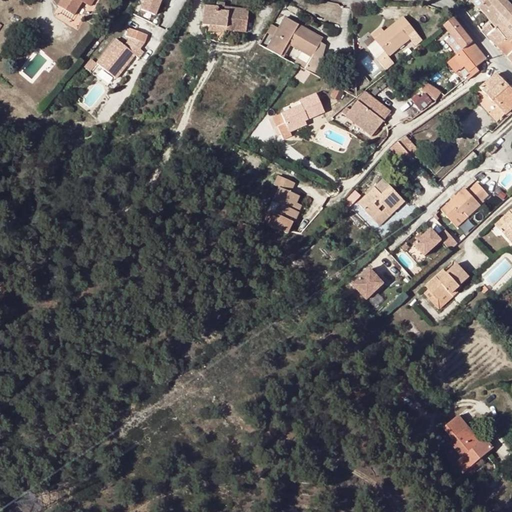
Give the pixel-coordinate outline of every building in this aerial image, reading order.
[(61,0),(58,7),(74,16),(82,2),(82,1),(80,0),(61,0)] [(144,0),(139,13),(153,19),(158,8),(157,3),(158,0),(144,0)] [(265,33),(282,3),(277,0),(267,0),(252,25),(265,33)] [(478,11),(479,9),(487,19),(495,11),(500,15),(510,7),(504,0),(477,0),(472,4),(478,11)] [(224,4),(216,3),(216,7),(205,6),(203,26),(209,26),(226,28),(226,31),(246,33),(248,11),(228,8),(227,12),(224,12),(224,8),(224,4)] [(487,19),(491,24),(496,29),(505,40),(508,42),(511,38),(511,27),(508,24),(511,20),(511,8),(510,7),(500,15),(495,11),(487,19)] [(395,63),(389,57),(417,34),(403,17),(385,32),(375,40),(376,41),(368,48),(380,63),(387,70),(395,63)] [(311,58),(320,43),(322,40),(285,18),(279,29),(275,36),(267,49),(280,57),(287,44),(311,58)] [(444,28),(449,34),(459,26),(454,19),(444,28)] [(272,25),(268,31),(275,36),(279,29),(272,25)] [(449,43),(457,54),(458,55),(473,43),(459,26),(449,34),(453,39),(449,43)] [(493,31),(488,26),(482,31),(497,47),(505,40),(496,29),(493,31)] [(148,35),(128,28),(125,37),(145,43),(148,35)] [(372,36),(375,40),(385,32),(382,28),(372,36)] [(511,38),(508,42),(505,40),(497,47),(507,58),(511,53),(511,38)] [(115,41),(97,64),(116,79),(130,61),(135,55),(138,58),(143,52),(129,41),(124,47),(115,41)] [(304,70),(316,77),(319,71),(321,67),(325,45),(320,43),(311,58),(304,70)] [(456,56),(473,78),(480,72),(477,68),(486,60),(473,43),(458,55),(456,56)] [(355,65),(354,55),(341,63),(347,69),(355,65)] [(469,81),(473,78),(456,56),(452,60),(469,81)] [(97,64),(91,60),(85,68),(90,72),(97,64)] [(481,89),(497,107),(505,115),(511,108),(511,90),(496,75),(483,87),(481,89)] [(441,93),(425,83),(420,91),(436,101),(441,93)] [(343,93),(334,89),(330,97),(339,102),(343,93)] [(346,116),(345,117),(371,137),(390,111),(364,92),(350,110),(346,116)] [(324,112),(316,95),(299,102),(301,106),(269,120),(274,129),(277,127),(281,135),(284,140),(308,129),(303,119),(307,118),(307,120),(324,112)] [(346,116),(350,110),(346,107),(341,113),(346,116)] [(497,122),(505,115),(497,107),(489,114),(497,122)] [(415,161),(422,154),(405,137),(398,143),(415,161)] [(391,150),(408,168),(415,161),(398,143),(391,150)] [(491,156),(498,150),(493,145),(487,152),(491,156)] [(273,186),(279,189),(290,193),(294,183),(278,176),(273,186)] [(405,202),(383,180),(358,205),(372,219),(380,211),(376,207),(381,203),(391,213),(392,215),(405,202)] [(441,211),(443,212),(446,216),(452,223),(463,212),(468,217),(480,206),(479,204),(488,195),(477,184),(468,193),(465,189),(456,197),(452,201),(441,211)] [(277,194),(272,203),(279,206),(275,215),(292,222),(294,223),(299,212),(293,210),(296,204),(299,197),(290,193),(279,189),(277,194)] [(272,203),(271,206),(269,212),(275,215),(279,206),(272,203)] [(376,207),(380,211),(372,219),(379,226),(391,213),(381,203),(376,207)] [(296,204),(293,210),(299,212),(301,207),(296,204)] [(287,233),(292,222),(275,215),(269,212),(264,223),(287,233)] [(452,223),(456,228),(468,217),(463,212),(452,223)] [(511,214),(511,215),(509,212),(501,220),(507,226),(501,232),(511,243),(511,242),(511,214)] [(495,226),(501,232),(507,226),(501,220),(495,226)] [(418,241),(414,244),(424,256),(441,240),(451,251),(458,244),(446,230),(439,237),(431,229),(423,236),(418,241)] [(440,282),(436,278),(426,287),(428,289),(438,300),(449,291),(451,294),(456,290),(468,278),(456,265),(447,274),(448,275),(440,282)] [(384,284),(370,269),(353,285),(367,300),(384,284)] [(440,282),(448,275),(447,274),(444,271),(436,278),(440,282)] [(280,278),(285,282),(289,278),(284,274),(280,278)] [(438,300),(428,289),(423,294),(438,310),(439,309),(440,310),(458,293),(456,290),(451,294),(441,303),(438,300)] [(438,300),(441,303),(451,294),(449,291),(438,300)] [(458,417),(444,429),(454,440),(451,442),(463,457),(456,463),(465,474),(468,470),(479,460),(486,454),(478,445),(480,443),(458,417)] [(485,438),(479,443),(480,443),(478,445),(486,454),(494,448),(485,438)] [(479,460),(468,470),(471,474),(483,464),(479,460)]
